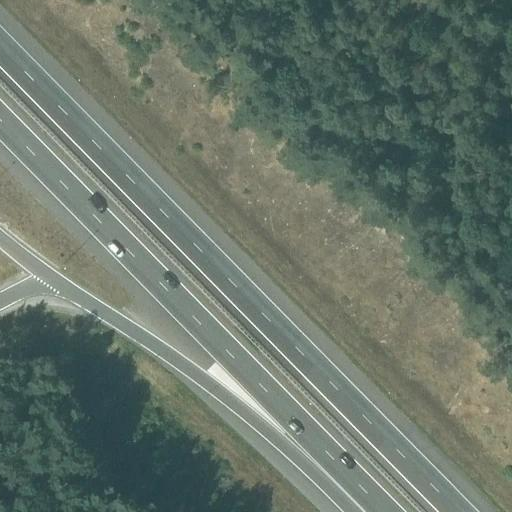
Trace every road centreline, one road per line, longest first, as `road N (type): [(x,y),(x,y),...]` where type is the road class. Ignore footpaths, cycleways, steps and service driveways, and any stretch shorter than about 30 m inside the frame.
road 1 (motorway): [(466,511),(0,38)]
road 2 (motorway): [(0,121),(384,511)]
road 3 (track): [(491,0),(511,137)]
